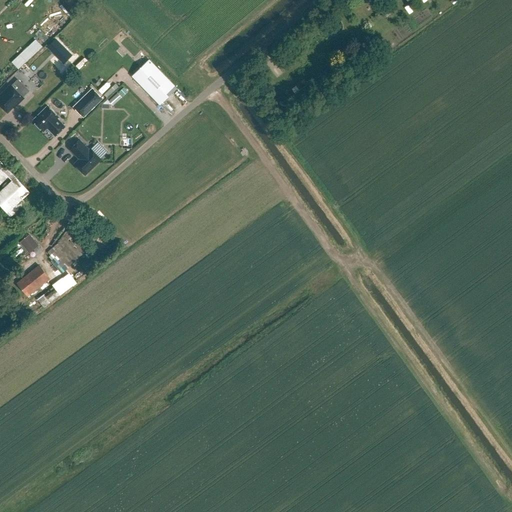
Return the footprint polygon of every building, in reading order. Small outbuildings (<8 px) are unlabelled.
[(63,0),(71,8),(80,0),(79,0),(63,0)] [(17,69),(41,46),(34,39),(10,62),(17,69)] [(79,70),(88,61),(84,58),(75,66),(79,70)] [(177,88),(149,59),(132,76),(159,105),(177,88)] [(113,84),(102,94),(106,97),(116,87),(113,84)] [(12,86),(0,98),(0,104),(8,112),(14,107),(15,108),(24,98),(12,86)] [(92,89),(74,107),(83,117),(102,99),(92,89)] [(124,89),(119,93),(123,97),(127,93),(124,89)] [(49,107),(33,121),(44,132),(48,129),(56,137),(66,127),(58,119),(59,118),(49,107)] [(80,159),(74,163),(85,174),(101,159),(91,148),(89,150),(80,140),(71,149),(80,159)] [(0,205),(8,214),(30,193),(16,178),(0,192),(0,205)] [(66,268),(89,248),(70,227),(48,249),(66,268)] [(26,251),(36,243),(29,235),(19,243),(26,251)] [(28,297),(50,278),(39,265),(17,283),(28,297)]
